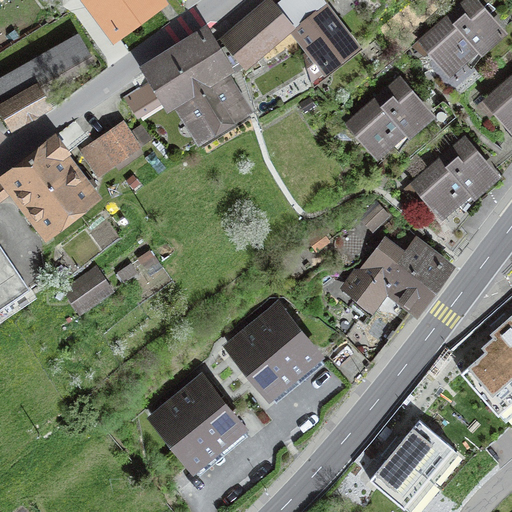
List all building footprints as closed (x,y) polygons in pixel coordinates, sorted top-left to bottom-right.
[(153,0),(93,0),(116,31),(155,2),(153,0)] [(323,0),(283,0),(278,4),(295,27),(321,7),(326,3),(323,0)] [(477,52),(501,31),(474,0),(462,0),(446,14),(473,45),(472,45),(477,52)] [(214,50),(223,68),(225,70),(232,66),(235,71),(289,26),(269,3),(214,50)] [(292,29),(295,27),(278,4),(274,7),(292,29)] [(321,7),(295,27),(325,65),(350,45),(321,7)] [(473,45),(446,14),(420,38),(446,68),(462,54),(472,45),(473,45)] [(462,54),(446,68),(434,78),(454,94),(511,44),(511,27),(510,23),(501,31),(477,52),(472,45),(462,54)] [(204,35),(150,68),(171,101),(180,95),(201,129),(237,107),(215,73),(223,68),(214,50),(204,35)] [(72,67),(88,58),(76,37),(61,46),(72,67)] [(405,134),(429,114),(415,98),(423,91),(415,85),(420,80),(404,51),(364,86),(375,98),(401,127),(400,128),(405,134)] [(0,80),(0,104),(12,126),(48,105),(38,88),(62,74),(50,52),(0,80)] [(511,74),(485,98),(511,128),(511,126),(511,74)] [(150,81),(125,97),(137,117),(163,101),(150,81)] [(375,98),(364,86),(342,106),(352,117),(348,121),(358,145),(366,140),(374,151),(390,137),(400,128),(401,127),(375,98)] [(390,137),(374,151),(366,158),(386,173),(452,116),(446,99),(429,114),(405,134),(400,128),(390,137)] [(139,147),(123,122),(85,148),(102,172),(139,147)] [(53,137),(8,172),(31,202),(23,207),(41,231),(94,192),(53,137)] [(465,187),(465,188),(470,194),(494,174),(462,137),(439,157),(465,187)] [(465,187),(439,157),(412,181),(438,211),(454,197),(465,188),(465,187)] [(361,218),(373,231),(390,216),(377,202),(361,218)] [(310,240),(316,249),(328,241),(322,232),(310,240)] [(376,306),(361,325),(387,345),(448,264),(416,239),(404,256),(390,246),(383,247),(364,272),(360,270),(347,287),(371,306),(373,303),(376,306)] [(0,309),(27,292),(0,254),(0,309)] [(97,261),(64,288),(83,311),(116,284),(97,261)] [(259,381),(276,402),(324,363),(279,308),(232,348),(236,354),(231,358),(254,385),(259,381)] [(461,373),(498,415),(511,402),(511,315),(491,333),(498,341),(461,373)] [(200,474),(248,434),(231,414),(236,409),(214,382),(208,386),(203,380),(155,419),(200,474)] [(0,477),(27,511),(41,511),(113,453),(78,410),(0,474),(0,477)] [(419,420),(394,449),(429,478),(453,448),(419,420)] [(370,479),(404,508),(429,478),(394,449),(370,479)] [(143,511),(163,496),(127,452),(80,491),(96,511),(143,511)]
